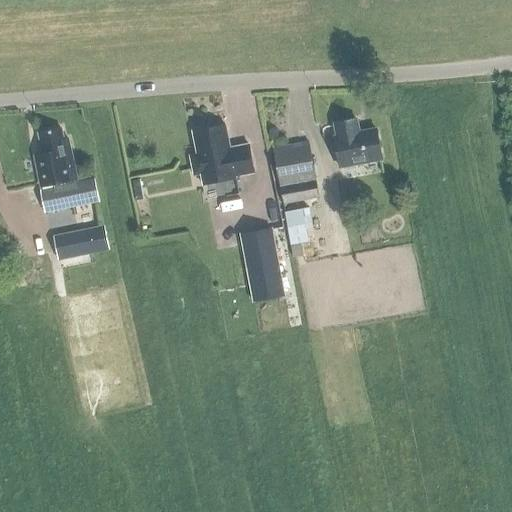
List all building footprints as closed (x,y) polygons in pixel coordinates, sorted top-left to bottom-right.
[(381,161),(375,130),(358,133),(356,120),(334,125),(336,137),(334,138),(340,168),(381,161)] [(225,126),(192,132),(196,156),(189,157),(193,177),(200,175),(203,186),(235,179),(235,178),(254,174),(248,145),(229,149),(225,126)] [(80,206),(99,202),(94,180),(77,184),(68,140),(63,141),(61,129),(38,134),(43,156),(34,158),(41,188),(53,185),(54,188),(40,191),(44,213),(80,206)] [(272,149),(282,205),(319,199),(308,142),(272,149)] [(143,200),(141,190),(134,191),(135,201),(143,200)] [(313,225),(310,208),(284,213),(287,230),(313,225)] [(285,296),(272,230),(241,236),(255,302),(285,296)] [(93,254),(88,231),(53,238),(58,261),(93,254)]
